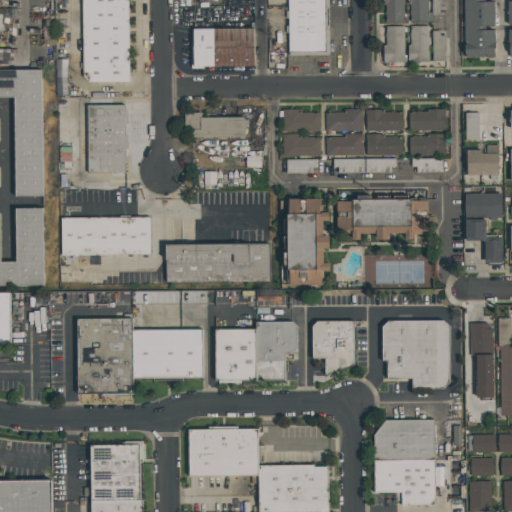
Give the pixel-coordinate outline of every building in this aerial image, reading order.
[(127,0),(129,82),(89,82),(83,77),(82,0),(127,0)] [(288,0),(328,0),(329,54),(289,55),(288,0)] [(404,22),(385,22),(385,4),(382,4),(382,0),(403,0),(404,16),(405,16),(406,17),(407,19),(407,20),(406,21),(405,21),(404,22)] [(428,0),(428,12),(431,12),(431,15),(433,15),(433,21),(428,21),(428,22),(410,23),(409,0),(428,0)] [(431,0),(445,0),(445,10),(439,10),(439,15),(432,15),(431,0)] [(464,1),(493,1),(493,58),(464,59),(464,1)] [(0,99),(16,100),(15,196),(41,196),(42,70),(0,69),(0,58),(8,58),(11,52),(8,43),(0,43),(0,23),(20,18),(18,10),(0,4),(0,99)] [(429,26),(430,42),(427,42),(428,62),(406,63),(406,46),(409,46),(409,26),(429,26)] [(403,27),(403,28),(405,28),(405,32),(402,32),(403,63),(382,63),(382,47),(384,47),(384,27),(403,27)] [(191,31),(253,30),(253,66),(192,67),(191,31)] [(430,31),(439,31),(439,36),(444,36),(444,61),(431,62),(430,31)] [(86,106),(123,105),(124,173),(88,174),(86,106)] [(281,132),(281,110),(298,110),(298,114),(318,113),(318,131),(281,132)] [(344,110),(360,110),(360,131),(325,132),(324,113),(344,113),(344,110)] [(382,110),(382,114),(400,113),(401,131),(364,132),(364,111),(382,110)] [(427,110),(444,110),(444,131),(408,132),(407,113),(427,112),(427,110)] [(479,140),(478,113),(465,114),(466,141),(479,140)] [(183,114),(200,114),(200,119),(244,118),(244,121),(247,121),(247,128),(244,128),(244,138),(187,139),(187,133),(184,133),(183,114)] [(345,134),(361,134),(361,156),(324,156),(324,137),(345,137),(345,134)] [(383,134),(383,138),(400,137),(401,155),(365,155),(365,135),(383,134)] [(427,134),(444,134),(444,156),(408,157),(408,138),(428,137),(427,134)] [(281,135),(299,135),(299,138),(317,138),(318,156),(282,157),(281,135)] [(467,176),(499,175),(498,148),(467,148),(467,176)] [(364,160),(394,159),(394,167),(389,167),(390,172),(364,173),(364,160)] [(411,160),(441,159),(441,172),(416,173),(416,166),(411,167),(411,160)] [(285,161),(316,160),(316,168),(310,168),(311,173),(285,173),(285,161)] [(332,160),(362,160),(363,173),(337,173),(337,167),(332,167),(332,160)] [(484,217),(484,237),(500,237),(500,264),(484,265),(483,241),(465,242),(464,194),(500,193),(501,226),(488,226),(488,217),(484,217)] [(287,200),(321,199),(321,214),(328,214),(328,223),(322,223),(322,237),(328,237),(328,251),(322,251),(322,265),(328,265),(329,273),(322,273),(322,279),(320,279),(321,286),(289,286),(288,273),(286,273),(286,217),(287,217),(287,200)] [(336,202),(428,200),(429,229),(412,229),(412,240),(405,240),(405,234),(388,234),(388,241),(375,241),(375,234),(359,235),(359,241),(351,241),(351,231),(337,231),(336,202)] [(0,281),(43,281),(42,208),(15,209),(16,262),(0,262),(0,255),(0,281)] [(60,219),(149,217),(150,255),(98,256),(98,265),(61,266),(60,219)] [(168,247),(271,246),(271,283),(168,284),(168,247)] [(9,347),(0,347),(0,293),(10,293),(9,347)] [(130,319),(130,331),(131,380),(131,395),(78,396),(76,320),(130,319)] [(496,319),(509,319),(509,346),(511,346),(511,416),(500,416),(499,346),(497,346),(496,319)] [(381,362),(381,328),(387,322),(442,321),(448,327),(449,382),(444,388),(411,388),(411,379),(386,379),(386,362),(381,362)] [(316,322),(352,322),(353,366),(325,376),(325,359),(312,359),(311,327),(316,322)] [(291,323),(295,327),(295,354),(284,354),(284,382),(255,382),(255,330),(255,323),(291,323)] [(469,323),(486,323),(487,330),(492,329),(493,357),(469,357),(469,323)] [(201,379),(131,380),(130,331),(200,330),(201,379)] [(214,331),(255,330),(255,382),(214,383),(214,331)] [(373,436),(384,422),(433,421),(434,461),(373,462),(373,436)] [(191,433),(260,432),(260,468),(260,478),(191,479),(191,433)] [(471,435),(493,435),(493,453),(472,453),(471,435)] [(498,436),(511,436),(511,453),(499,453),(498,436)] [(89,447),(138,446),(139,501),(90,501),(89,447)] [(499,459),(511,458),(511,475),(499,476),(499,459)] [(470,459),(491,459),(492,476),(470,476),(470,459)] [(434,461),(434,497),(427,504),(401,504),(401,493),(373,493),(373,462),(434,461)] [(260,468),(316,467),(316,470),(330,469),(330,511),(260,511),(260,478),(260,468)] [(469,511),(468,482),(491,482),(491,511),(469,511)] [(502,482),(511,482),(511,511),(503,511),(502,482)] [(0,511),(0,483),(49,483),(49,511),(0,511)] [(90,511),(90,501),(139,501),(142,501),(142,511),(90,511)]
